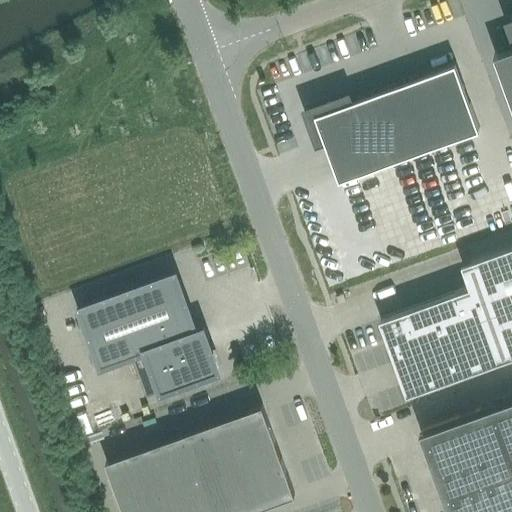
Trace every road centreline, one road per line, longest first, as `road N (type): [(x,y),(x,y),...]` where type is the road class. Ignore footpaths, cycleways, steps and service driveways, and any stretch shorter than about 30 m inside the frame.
road 1 (unclassified): [(207,54),(371,511)]
road 2 (unclassified): [(207,54),(357,0)]
